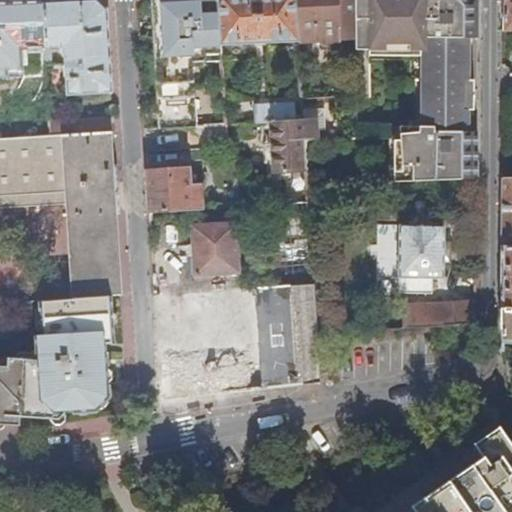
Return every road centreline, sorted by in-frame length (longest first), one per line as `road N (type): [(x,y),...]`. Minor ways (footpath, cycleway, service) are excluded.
road 1 (residential): [(149,439),(485,367),(488,0)]
road 2 (residential): [(125,0),(149,439)]
road 3 (residential): [(0,452),(53,456),(149,439)]
